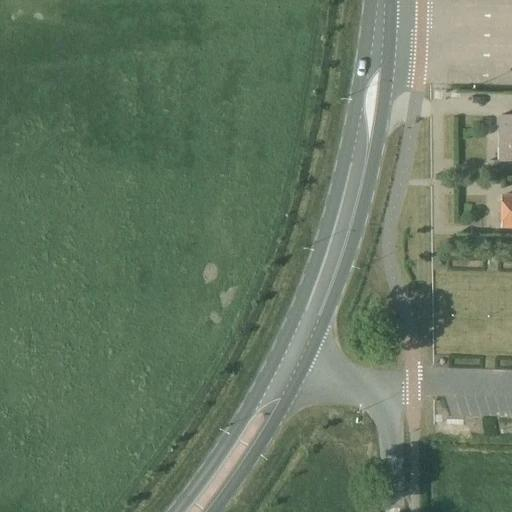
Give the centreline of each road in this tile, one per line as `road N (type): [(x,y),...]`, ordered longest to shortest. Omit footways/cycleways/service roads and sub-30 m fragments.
road 1 (primary): [(357,156),(344,228),(289,363)]
road 2 (primary): [(289,363),(175,511)]
road 3 (primary): [(215,511),(271,427),(289,363)]
road 4 (primary): [(357,156),(376,135),(392,0)]
road 5 (primary): [(370,0),(353,114),(357,156)]
